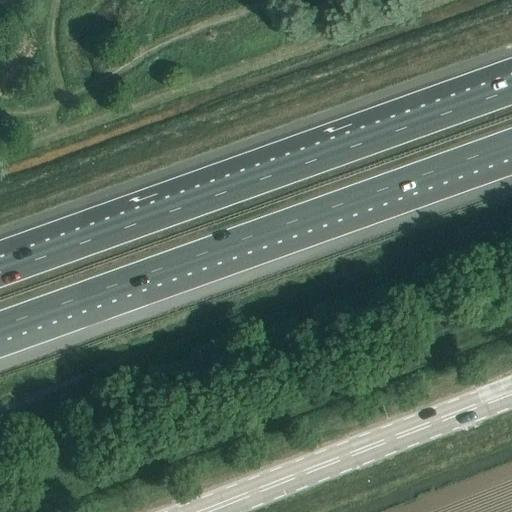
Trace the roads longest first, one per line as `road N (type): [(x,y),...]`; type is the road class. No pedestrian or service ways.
road 1 (motorway): [(0,325),(511,141)]
road 2 (motorway): [(511,89),(0,271)]
road 3 (secondary): [(206,511),(511,392)]
